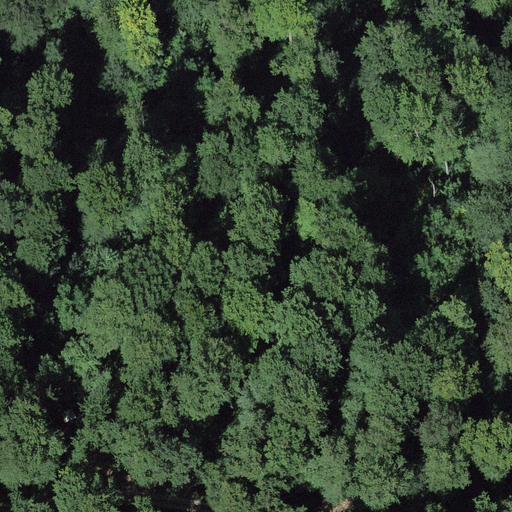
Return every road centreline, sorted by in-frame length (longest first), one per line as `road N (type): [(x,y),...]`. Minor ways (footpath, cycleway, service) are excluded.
road 1 (track): [(511,31),(442,25),(390,35),(218,98),(134,112),(0,97)]
road 2 (track): [(511,206),(112,137),(51,104)]
road 3 (track): [(282,511),(145,491),(60,494),(18,511)]
